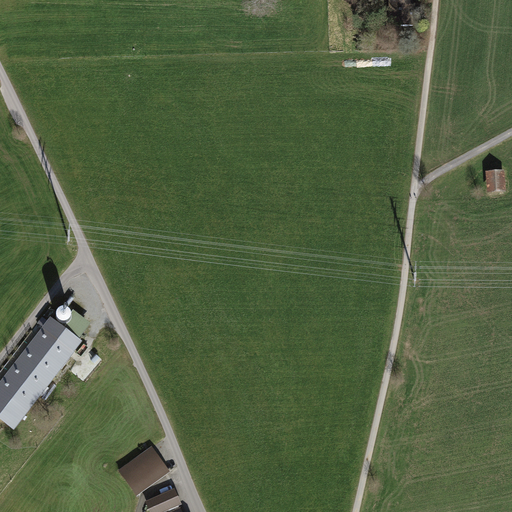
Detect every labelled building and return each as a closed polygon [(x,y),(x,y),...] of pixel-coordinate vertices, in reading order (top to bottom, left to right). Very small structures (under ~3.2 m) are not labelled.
[(392,0),(393,12),(418,11),(417,0),(392,0)] [(503,170),(486,172),(487,193),(505,191),(503,170)] [(55,316),(0,386),(0,410),(20,426),(86,340),(55,316)] [(157,448),(121,472),(137,495),(173,471),(157,448)] [(177,493),(146,505),(149,511),(167,511),(182,506),(177,493)]
